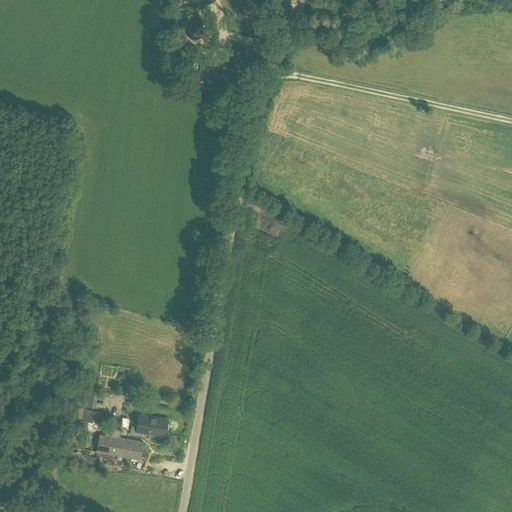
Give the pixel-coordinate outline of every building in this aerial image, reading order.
[(244,0),(228,0),(236,13),(248,6),(244,0)] [(199,16),(188,29),(198,38),(209,25),(199,16)] [(231,46),(228,63),(241,66),(245,49),(243,48),(231,46)] [(194,56),(190,73),(205,77),(209,60),(194,56)] [(72,417),(83,419),(85,409),(74,407),(72,417)] [(83,421),(102,424),(104,412),(85,409),(83,419),(83,421)] [(165,437),(168,419),(139,415),(137,430),(131,429),(130,435),(141,437),(141,433),(165,437)] [(139,459),(142,442),(120,439),(122,430),(106,427),(105,436),(100,435),(97,452),(139,459)]
